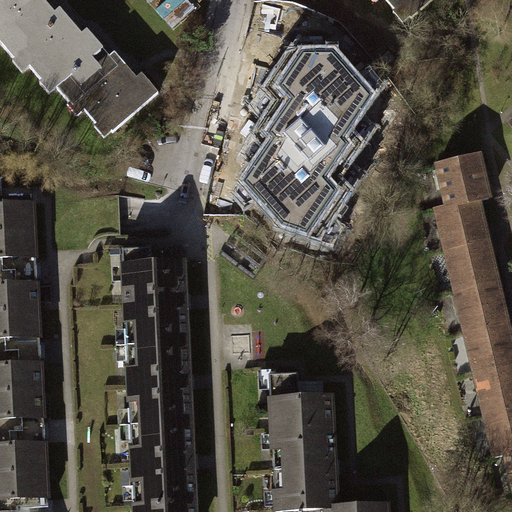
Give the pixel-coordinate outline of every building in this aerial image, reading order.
[(0,0),(0,28),(34,0),(0,0)] [(44,79),(54,91),(101,53),(83,32),(77,37),(56,11),(50,16),(36,0),(34,0),(0,28),(0,48),(11,62),(17,57),(38,83),(44,79)] [(397,6),(406,18),(428,0),(381,0),(391,11),(397,6)] [(98,121),(108,133),(155,95),(137,74),(132,78),(112,53),(105,58),(101,53),(54,91),(66,105),(72,100),(93,125),(98,121)] [(244,167),(283,213),(299,200),(294,194),(320,173),(315,167),(341,146),(336,141),(362,119),(358,114),(369,104),(331,59),(311,75),(315,79),(290,101),(295,107),(269,129),(273,134),(248,155),(253,161),(244,167)] [(504,454),(511,488),(511,371),(472,202),(484,199),(474,156),(436,165),(445,205),(434,208),(493,457),(504,454)] [(0,511),(14,511),(15,508),(44,507),(29,196),(0,197),(0,511)] [(191,511),(180,261),(148,263),(147,248),(118,250),(129,511),(191,511)] [(327,511),(326,509),(337,508),(328,396),(295,397),(294,374),(265,375),(272,511),(327,511)]
